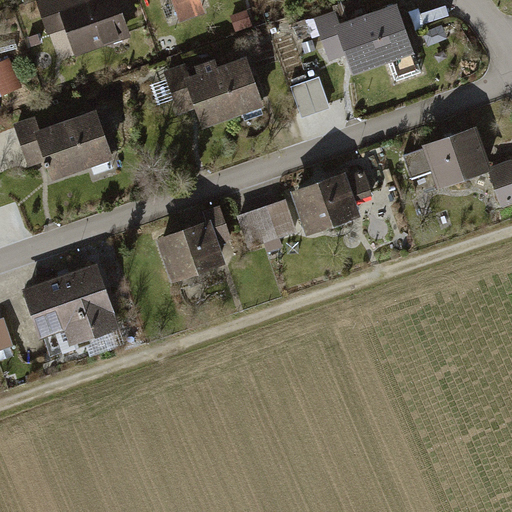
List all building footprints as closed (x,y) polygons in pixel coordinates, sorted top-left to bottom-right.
[(67,28),(75,53),(132,35),(120,0),(22,0),(24,3),(31,0),(36,0),(48,34),(67,28)] [(170,0),(179,22),(210,12),(205,0),(170,0)] [(415,51),(398,1),(337,22),(354,72),(415,51)] [(0,85),(1,92),(24,87),(19,56),(0,59),(0,85)] [(248,64),(190,85),(206,130),(264,110),(248,64)] [(296,80),(305,112),(334,104),(326,72),(296,80)] [(37,114),(13,123),(28,166),(45,160),(52,178),(114,156),(96,107),(41,126),(37,114)] [(477,128),(423,146),(438,192),(491,174),(489,166),(477,128)] [(511,158),(489,166),(491,174),(501,205),(511,201),(511,158)] [(343,171),(294,188),(310,233),(359,216),(343,171)] [(286,201),(238,218),(249,250),(298,233),(286,201)] [(218,215),(156,236),(171,281),(233,260),(218,215)] [(98,261),(24,288),(42,338),(68,329),(74,343),(122,326),(98,261)] [(0,316),(0,327),(3,339),(15,336),(10,314),(0,316)]
